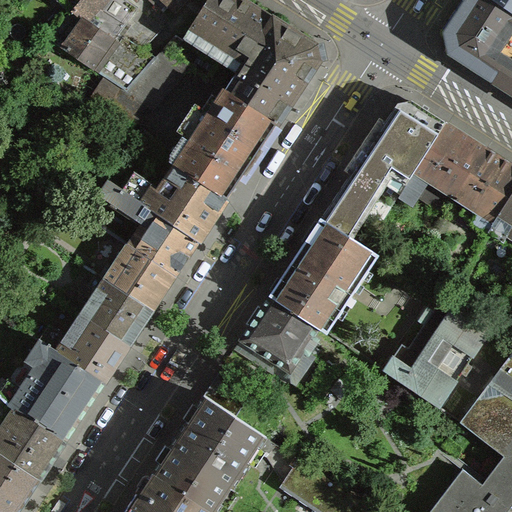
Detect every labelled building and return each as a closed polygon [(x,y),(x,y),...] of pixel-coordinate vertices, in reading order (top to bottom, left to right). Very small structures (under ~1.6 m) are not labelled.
[(119,84),(127,89),(151,62),(114,38),(137,7),(126,0),(164,0),(175,10),(184,0),(79,0),(71,10),(48,37),(119,84)] [(60,0),(71,10),(79,0),(60,0)] [(242,68),(227,91),(276,123),(294,97),(318,60),(319,59),(325,58),(322,45),(316,46),(315,46),(244,1),(243,0),(208,0),(187,33),(242,68)] [(511,93),(511,13),(491,0),(465,0),(457,13),(444,32),(447,43),(449,53),(487,77),(511,93)] [(511,0),(491,0),(511,13),(511,0)] [(163,48),(151,62),(127,89),(119,84),(111,95),(107,93),(95,110),(128,132),(147,104),(153,108),(190,66),(163,48)] [(233,188),(243,173),(246,176),(254,164),(263,150),(260,148),(276,123),(227,91),(221,100),(212,94),(175,149),(168,159),(177,164),(227,198),(233,188)] [(356,170),(325,218),(328,220),(347,233),(351,235),(391,173),(407,183),(410,177),(414,171),(439,132),(446,122),(411,100),(405,102),(399,103),(386,123),(380,119),(370,135),(350,166),(356,170)] [(445,212),(454,197),(486,148),(465,134),(446,122),(439,132),(414,171),(427,179),(417,194),(445,212)] [(511,164),(504,159),(486,148),(454,197),(479,213),(473,221),(488,231),(511,193),(511,164)] [(160,190),(135,173),(123,190),(198,240),(208,226),(227,198),(177,164),(160,190)] [(128,243),(175,275),(183,264),(198,240),(123,190),(109,181),(99,196),(141,224),(128,243)] [(511,193),(488,231),(502,240),(503,241),(504,240),(508,233),(511,235),(511,193)] [(327,330),(378,255),(351,235),(347,233),(328,220),(325,218),(289,269),(272,293),(320,325),(327,330)] [(0,240),(6,245),(16,234),(8,227),(0,235),(0,240)] [(175,275),(128,243),(104,279),(152,310),(159,300),(175,275)] [(81,314),(129,345),(137,333),(152,310),(104,279),(81,314)] [(320,325),(272,293),(271,293),(254,319),(241,339),(296,376),(294,383),(317,398),(336,370),(315,356),(319,349),(313,346),(318,339),(313,336),(320,325)] [(467,364),(490,329),(444,300),(442,298),(408,348),(402,343),(384,369),(439,406),(462,372),(465,375),(471,366),(467,364)] [(110,374),(129,345),(81,314),(67,336),(49,324),(39,339),(40,340),(104,382),(110,374)] [(104,382),(40,340),(27,359),(36,365),(10,404),(64,441),(65,440),(79,419),(104,382)] [(511,353),(490,382),(511,396),(511,353)] [(511,511),(511,396),(490,382),(461,422),(504,455),(482,483),(463,468),(428,511),(511,511)] [(0,431),(0,452),(40,479),(48,467),(64,442),(64,441),(10,404),(0,394),(0,420),(5,425),(0,431)] [(216,511),(266,437),(204,395),(191,414),(153,471),(215,511),(216,511)] [(0,452),(0,511),(17,511),(40,479),(0,452)] [(318,511),(377,511),(294,456),(290,464),(293,466),(280,486),(318,511)] [(215,511),(153,471),(125,511),(215,511)]
